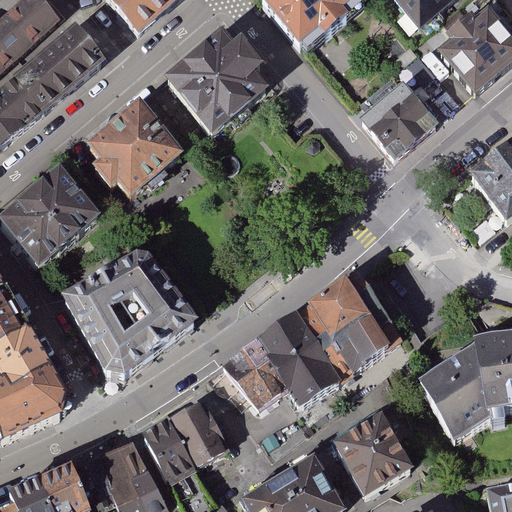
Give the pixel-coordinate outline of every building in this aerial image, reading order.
[(116,0),(83,0),(98,17),(116,0)] [(186,15),(171,0),(116,0),(98,17),(97,18),(118,41),(136,62),(186,15)] [(362,0),(268,0),(262,6),(302,55),(321,40),(325,44),(351,23),(348,19),(366,5),(362,0)] [(457,0),(407,0),(388,17),(418,51),(466,9),(457,0)] [(0,86),(53,44),(26,12),(0,35),(0,86)] [(446,62),(434,73),(469,114),(511,78),(511,64),(511,62),(511,42),(491,17),(476,29),(481,35),(472,42),(466,35),(441,56),(446,62)] [(217,51),(160,98),(206,155),(263,109),(252,95),(258,90),(235,60),(228,65),(217,51)] [(100,90),(70,54),(9,103),(39,140),(69,115),(100,90)] [(363,130),(395,103),(385,91),(352,118),(363,130)] [(39,140),(9,103),(0,110),(0,171),(9,164),(39,140)] [(353,138),(388,180),(430,145),(395,103),(363,130),(353,138)] [(118,209),(129,223),(183,178),(137,125),(82,171),(97,188),(91,192),(111,215),(118,209)] [(511,234),(511,157),(465,195),(502,242),(511,234)] [(271,191),(251,209),(266,226),(286,208),(271,191)] [(60,192),(0,240),(0,243),(39,292),(101,242),(60,192)] [(129,257),(58,301),(106,382),(127,386),(197,332),(142,260),(129,257)] [(358,282),(303,321),(343,387),(403,347),(358,282)] [(0,343),(30,324),(7,284),(0,287),(0,343)] [(303,321),(259,348),(288,395),(299,413),(343,387),(303,321)] [(12,384),(52,362),(30,324),(0,343),(0,375),(0,376),(5,374),(12,384)] [(259,348),(227,371),(230,375),(212,388),(242,414),(251,407),(259,417),(288,395),(259,348)] [(511,420),(511,351),(472,358),(414,395),(455,461),(492,438),(490,425),(511,420)] [(52,362),(12,384),(5,374),(0,376),(0,375),(0,444),(2,449),(7,447),(61,424),(65,404),(67,393),(52,362)] [(193,412),(135,445),(164,493),(221,460),(193,412)] [(372,430),(325,460),(359,511),(405,481),(372,430)] [(156,511),(128,453),(97,466),(117,511),(116,511),(156,511)] [(97,466),(71,478),(85,511),(115,511),(117,511),(97,466)] [(329,511),(306,475),(247,511),(329,511)] [(85,511),(71,478),(38,491),(46,511),(85,511)] [(46,511),(38,491),(8,504),(10,511),(46,511)] [(511,511),(511,498),(487,503),(488,511),(511,511)]
